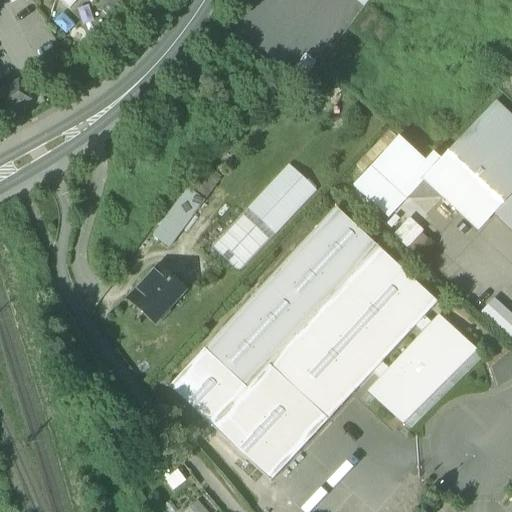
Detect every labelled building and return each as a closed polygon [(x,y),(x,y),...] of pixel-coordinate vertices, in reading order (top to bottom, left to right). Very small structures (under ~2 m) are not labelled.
[(511,0),(411,0),(492,73),(511,50),(511,0)] [(290,77),(300,85),(316,64),(305,56),(290,77)] [(0,94),(0,106),(5,115),(28,100),(17,83),(0,94)] [(511,120),(495,105),(441,163),(441,164),(476,197),(494,213),(511,230),(511,120)] [(443,199),(460,215),(476,197),(441,164),(441,163),(433,155),(425,164),(398,139),(371,168),(406,201),(407,200),(424,181),(443,199)] [(199,167),(162,216),(166,219),(171,222),(191,195),(202,204),(219,182),(199,167)] [(211,249),(238,274),(314,193),(287,168),(211,249)] [(388,221),(406,201),(371,168),(352,188),(388,221)] [(424,181),(407,200),(443,199),(424,181)] [(191,195),(171,222),(182,231),(202,204),(191,195)] [(494,213),(476,197),(460,215),(477,231),(494,213)] [(247,391),(269,367),(378,250),(335,210),(204,351),(247,391)] [(153,226),(158,230),(166,219),(162,216),(161,215),(153,226)] [(394,233),(413,254),(429,239),(410,218),(394,233)] [(168,250),(182,231),(171,222),(166,219),(158,230),(152,238),(168,250)] [(327,422),(373,373),(381,365),(437,305),(378,250),(269,367),(327,422)] [(130,298),(156,323),(183,294),(157,269),(130,298)] [(511,342),(511,315),(494,298),(480,313),(511,342)] [(439,321),(390,373),(382,381),(370,394),(400,422),(469,348),(439,321)] [(204,351),(169,389),(270,483),(327,422),(269,367),(247,391),(204,351)] [(373,373),(382,381),(390,373),(381,365),(373,373)] [(206,511),(198,502),(186,511),(206,511)]
